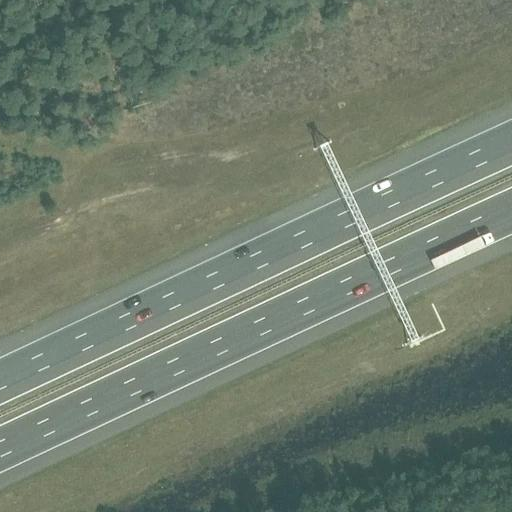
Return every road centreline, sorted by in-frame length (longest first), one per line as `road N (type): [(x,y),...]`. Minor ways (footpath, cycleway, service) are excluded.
road 1 (motorway): [(0,450),(511,212)]
road 2 (motorway): [(511,143),(0,380)]
